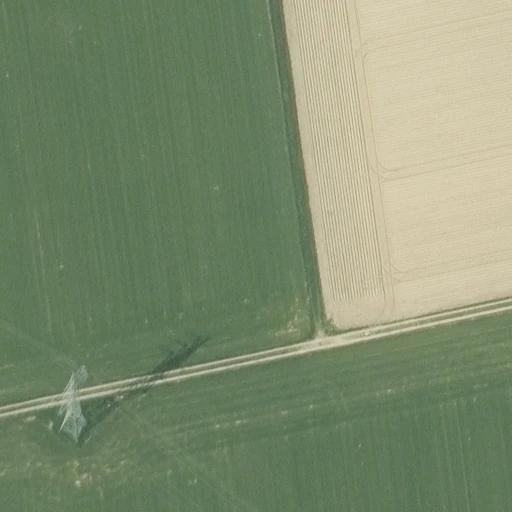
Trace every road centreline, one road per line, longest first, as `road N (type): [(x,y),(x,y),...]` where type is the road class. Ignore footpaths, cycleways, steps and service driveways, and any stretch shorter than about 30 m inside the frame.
road 1 (track): [(511,305),(0,413)]
road 2 (track): [(270,0),(316,347)]
